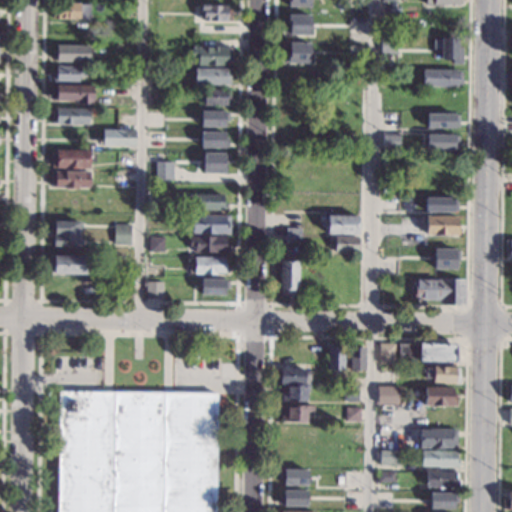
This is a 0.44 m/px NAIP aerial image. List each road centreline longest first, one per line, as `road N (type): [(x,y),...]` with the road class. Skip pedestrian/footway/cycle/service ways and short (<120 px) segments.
road 1 (residential): [(26,0),(22,511)]
road 2 (secondary): [(484,325),(490,0)]
road 3 (residential): [(255,321),(259,0)]
road 4 (residential): [(255,321),(0,316)]
road 5 (residential): [(484,325),(255,321)]
road 6 (residential): [(251,511),(255,321)]
road 7 (secondary): [(482,511),(484,325)]
road 8 (residential): [(367,323),(368,167)]
